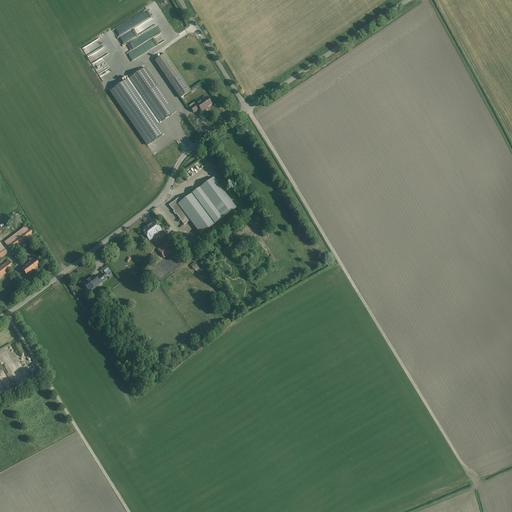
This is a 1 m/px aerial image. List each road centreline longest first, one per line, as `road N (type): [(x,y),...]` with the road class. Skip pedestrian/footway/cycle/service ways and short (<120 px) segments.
road 1 (track): [(477,479),(247,112)]
road 2 (unclassified): [(0,320),(147,212),(186,155),(247,112)]
road 3 (unclassified): [(247,112),(409,0)]
road 4 (unclassified): [(247,112),(180,0)]
